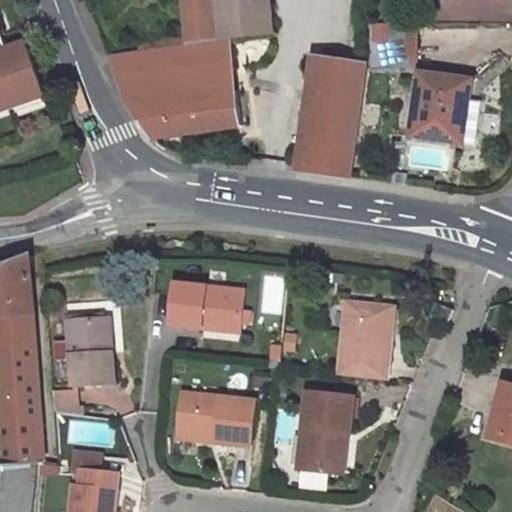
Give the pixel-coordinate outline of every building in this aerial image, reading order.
[(155,140),(243,127),(238,93),(234,94),(227,41),(217,42),(212,0),(185,0),(190,47),(111,59),(130,106),(155,140)] [(371,25),(371,70),(419,69),(418,25),(371,25)] [(0,112),(46,96),(29,45),(10,51),(5,37),(1,39),(0,35),(0,112)] [(350,63),(314,59),(298,171),(350,177),(367,54),(352,52),(350,63)] [(468,101),(471,82),(422,74),(413,135),(475,144),(481,103),(468,101)] [(0,464),(37,463),(45,463),(46,463),(30,256),(0,269),(0,384),(2,419),(0,421),(0,464)] [(203,323),(242,327),(245,292),(175,285),(171,326),(202,329),(203,323)] [(333,302),(333,330),(343,330),(343,302),(333,302)] [(441,323),(447,309),(439,305),(433,320),(441,323)] [(349,306),(342,377),(390,382),(395,339),(387,338),(391,310),(349,306)] [(449,326),(455,312),(447,309),(441,323),(449,326)] [(391,310),(387,338),(395,339),(398,310),(391,310)] [(116,383),(114,351),(109,351),(106,316),(69,319),(74,386),(116,383)] [(202,329),(241,333),(242,327),(203,323),(202,329)] [(511,442),(511,385),(504,384),(491,437),(511,442)] [(78,405),(80,390),(53,386),(55,410),(82,413),(83,406),(78,405)] [(178,433),(217,437),(216,442),(251,447),(257,403),(183,394),(178,433)] [(310,395),(302,471),(339,475),(343,436),(350,437),(353,437),(357,401),(310,395)] [(345,476),(350,437),(343,436),(339,475),(345,476)] [(101,468),(103,451),(77,449),(74,483),(81,484),(82,466),(101,468)] [(0,511),(31,511),(37,463),(0,464),(0,511)] [(74,483),(71,511),(115,511),(120,470),(101,468),(82,466),(81,484),(74,483)]
